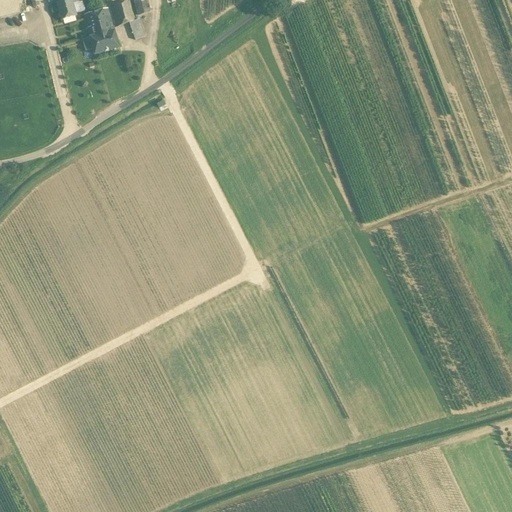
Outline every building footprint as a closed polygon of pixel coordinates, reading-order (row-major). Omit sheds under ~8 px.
[(67,0),(56,4),(61,21),(75,17),(76,16),(76,14),(85,11),(82,2),(79,3),(77,0),(67,0)] [(113,5),(110,6),(116,28),(128,24),(135,41),(145,37),(138,19),(134,21),(131,8),(129,0),(129,1),(128,0),(119,0),(120,3),(113,5)] [(132,0),(137,17),(151,13),(147,0),(132,0)] [(108,9),(84,15),(90,37),(114,30),(108,9)] [(114,30),(90,37),(95,55),(119,49),(114,30)] [(157,104),(159,108),(166,105),(164,100),(157,104)]
